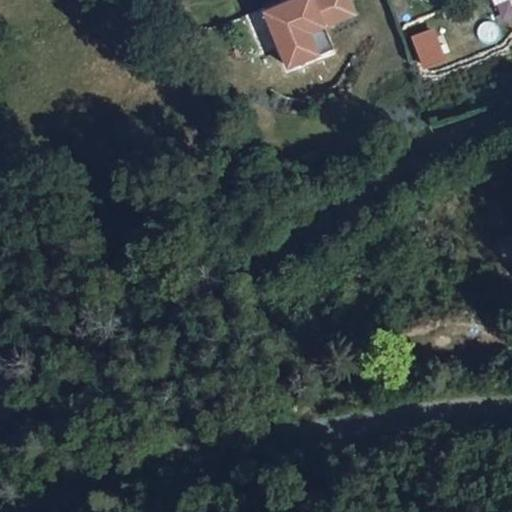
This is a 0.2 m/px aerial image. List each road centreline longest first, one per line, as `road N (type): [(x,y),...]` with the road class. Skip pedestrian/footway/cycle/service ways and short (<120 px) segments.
road 1 (tertiary): [(0,449),(511,112)]
road 2 (tertiary): [(511,403),(384,413),(220,449),(111,485),(60,511)]
